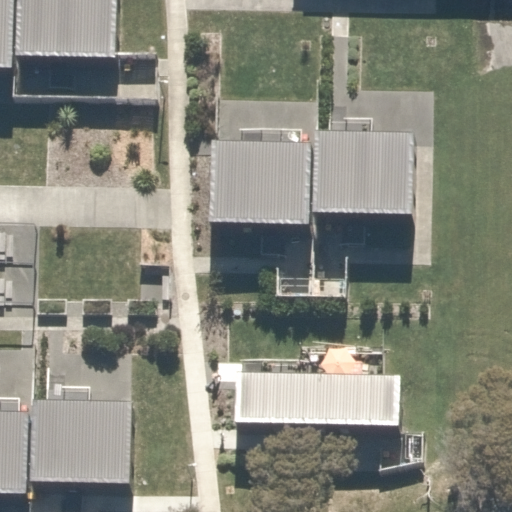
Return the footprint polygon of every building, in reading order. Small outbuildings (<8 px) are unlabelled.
[(0,0),(0,80),(17,81),(18,0),(0,0)] [(22,0),(21,69),(121,71),(122,0),(22,0)] [(319,141),(318,224),(417,226),(417,144),(375,143),(376,125),(348,124),(349,107),(333,106),(331,141),(319,141)] [(243,152),(216,150),(214,234),(314,238),(316,153),(305,152),(305,136),(244,134),(243,152)] [(240,435),(404,438),(406,386),(307,384),(307,365),(244,365),(244,381),(241,381),(240,435)] [(48,410),(36,409),(35,493),(134,496),(136,412),(92,411),(92,394),(66,393),(66,376),(49,375),(48,410)] [(0,505),(30,506),(32,422),(21,422),(22,404),(0,403),(0,505)]
